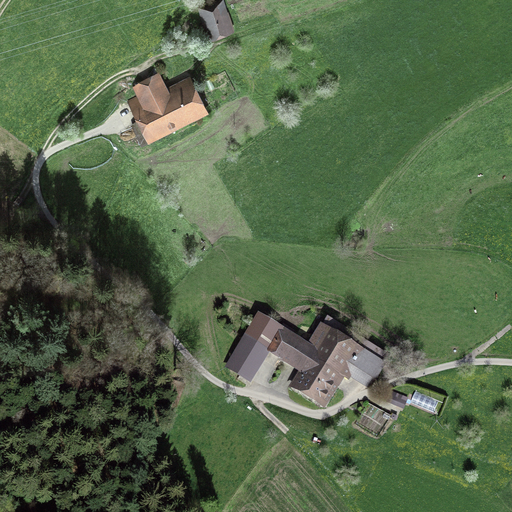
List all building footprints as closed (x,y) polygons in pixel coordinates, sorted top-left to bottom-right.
[(219,4),(203,9),(208,26),(204,27),(207,36),(231,29),(228,19),(224,20),(219,4)] [(135,86),(140,95),(130,100),(147,135),(200,108),(188,85),(168,95),(158,75),(135,86)] [(228,367),(250,381),(264,359),(275,366),(280,357),(303,372),(296,384),(323,401),(340,374),(348,378),(354,369),(373,380),(381,367),(321,329),(309,349),(260,318),(228,367)] [(174,405),(183,385),(172,380),(163,400),(174,405)] [(388,395),(385,406),(404,412),(407,401),(388,395)]
